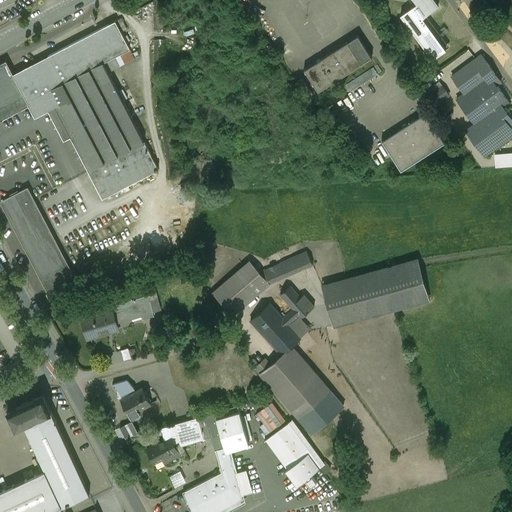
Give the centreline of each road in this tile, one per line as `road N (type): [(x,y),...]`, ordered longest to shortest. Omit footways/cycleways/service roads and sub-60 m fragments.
road 1 (tertiary): [(139,511),(61,366)]
road 2 (tertiary): [(61,366),(0,257)]
